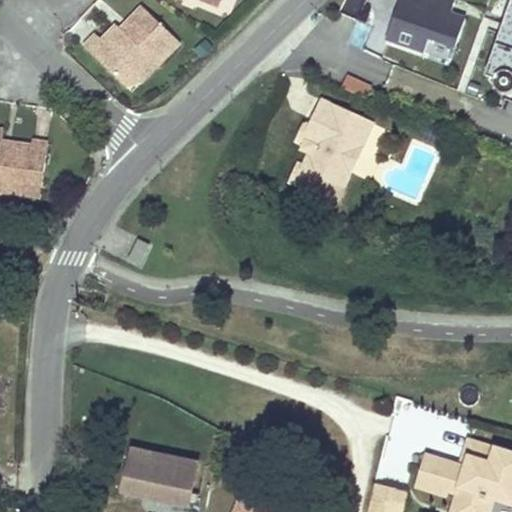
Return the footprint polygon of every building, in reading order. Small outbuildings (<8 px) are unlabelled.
[(196,0),(217,8),(220,0),(196,0)] [(456,0),(395,0),(383,37),(425,52),(429,39),(455,48),(465,20),(451,15),(456,0)] [(511,0),(485,77),(495,81),(495,87),(497,91),(500,94),(504,96),(509,96),(511,95),(511,0)] [(181,42),(144,7),(129,23),(133,26),(126,33),(122,29),(118,25),(103,41),(98,36),(86,48),(127,87),(152,61),(158,66),(181,42)] [(133,26),(129,23),(122,29),(126,33),(133,26)] [(158,66),(152,61),(127,87),(144,81),(158,66)] [(346,76),(341,88),(366,97),(371,85),(346,76)] [(370,125),(319,104),(309,130),(307,129),(302,131),(298,140),(300,145),(305,146),(311,149),(308,156),(303,170),(298,168),(290,187),(332,205),(346,172),(341,170),(350,148),(359,152),(370,125)] [(4,131),(0,130),(0,191),(15,194),(28,184),(43,186),(50,144),(34,142),(33,147),(21,145),(12,152),(1,150),(3,142),(4,131)] [(21,145),(3,142),(1,150),(12,152),(21,145)] [(311,149),(305,146),(302,154),(308,156),(311,149)] [(336,206),(359,152),(350,148),(341,170),(346,172),(332,205),(336,206)] [(43,186),(28,184),(15,194),(41,198),(43,186)] [(152,245),(139,238),(128,260),(142,267),(152,245)] [(427,468),(421,487),(460,499),(457,508),(468,511),(486,511),(491,497),(497,499),(511,503),(511,452),(473,440),(467,456),(472,458),(469,468),(441,459),(437,458),(433,459),(431,461),(429,463),(428,465),(427,468)] [(148,476),(153,463),(138,457),(133,471),(148,476)] [(162,511),(188,511),(200,479),(153,463),(148,476),(133,471),(123,498),(162,511)] [(402,511),(408,492),(377,484),(368,511),(402,511)] [(486,511),(468,511),(457,508),(455,511),(493,511),(497,499),(491,497),(486,511)] [(231,511),(263,511),(236,501),(231,511)]
